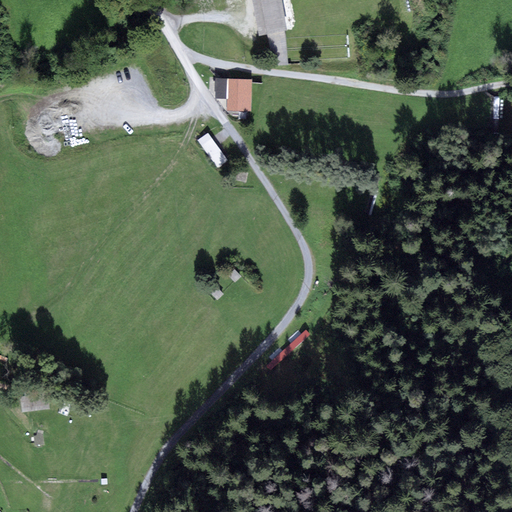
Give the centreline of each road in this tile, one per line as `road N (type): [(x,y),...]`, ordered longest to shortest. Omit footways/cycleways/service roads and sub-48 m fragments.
road 1 (track): [(136,511),(168,450),(286,320),(308,262),(235,134),(156,28)]
road 2 (track): [(511,82),(424,93),(251,70),(175,49)]
road 3 (track): [(21,323),(68,288),(177,156),(202,94)]
